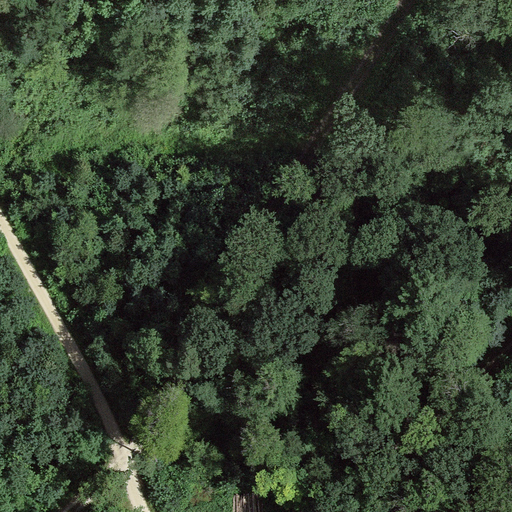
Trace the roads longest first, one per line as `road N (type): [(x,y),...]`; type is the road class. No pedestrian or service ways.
road 1 (track): [(68,511),(156,420),(269,205),(407,0)]
road 2 (track): [(6,230),(7,174),(114,0)]
road 3 (track): [(511,349),(328,511)]
